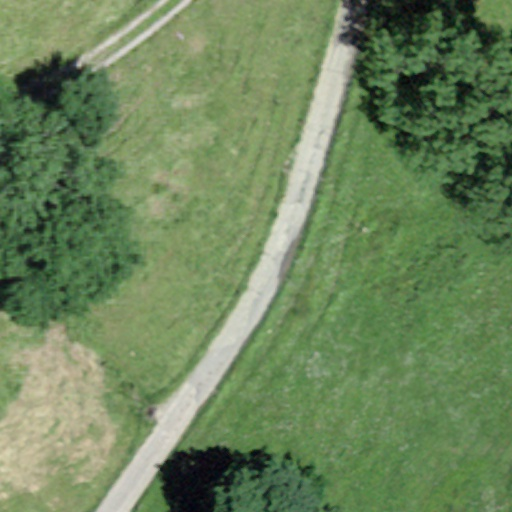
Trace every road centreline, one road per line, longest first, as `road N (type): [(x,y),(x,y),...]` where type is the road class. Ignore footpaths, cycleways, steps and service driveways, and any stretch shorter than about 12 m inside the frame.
road 1 (unclassified): [(374,0),(318,181),(255,308),(122,511)]
road 2 (track): [(188,0),(128,53),(48,92),(0,105)]
